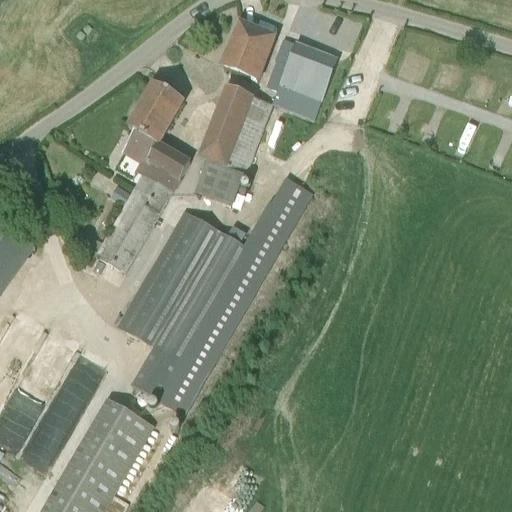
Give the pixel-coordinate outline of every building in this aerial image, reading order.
[(258,84),(276,39),(241,26),(224,71),(258,84)] [(315,123),(330,82),(338,63),(285,43),(266,89),(278,94),(273,108),(315,123)] [(407,66),(426,74),(432,60),(413,52),(407,66)] [(157,147),(158,148),(184,104),(154,86),(128,130),(136,135),(157,147)] [(254,102),(255,100),(229,90),(204,160),(247,176),(273,108),(254,102)] [(145,160),(142,165),(147,164),(157,147),(136,135),(128,150),(145,160)] [(190,166),(158,148),(157,147),(147,164),(150,165),(181,183),(190,166)] [(182,184),(181,183),(150,165),(133,194),(132,193),(130,198),(118,191),(111,200),(124,207),(97,254),(87,249),(78,263),(90,270),(96,260),(126,278),(173,196),(175,197),(182,184)] [(71,204),(62,217),(77,227),(85,213),(71,204)] [(244,249),(184,214),(116,330),(153,351),(131,388),(156,402),(244,249)] [(0,239),(0,295),(27,258),(0,239)] [(45,468),(108,376),(87,362),(24,453),(45,468)] [(104,404),(51,511),(108,511),(151,427),(104,404)]
